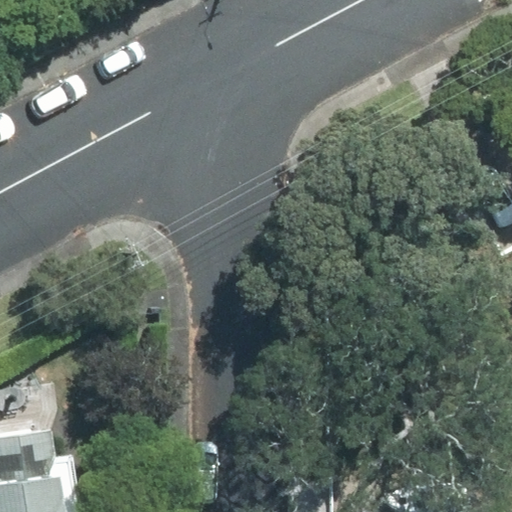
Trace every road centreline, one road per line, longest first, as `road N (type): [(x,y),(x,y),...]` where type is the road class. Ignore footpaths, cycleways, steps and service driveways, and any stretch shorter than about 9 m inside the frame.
road 1 (residential): [(217,511),(206,86)]
road 2 (tertiary): [(206,86),(0,195)]
road 3 (tertiary): [(366,0),(206,86)]
